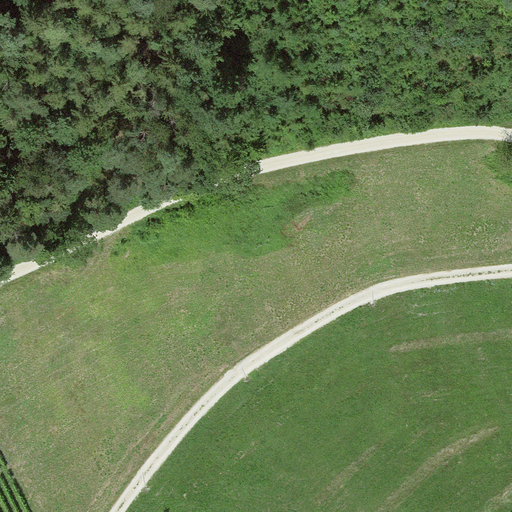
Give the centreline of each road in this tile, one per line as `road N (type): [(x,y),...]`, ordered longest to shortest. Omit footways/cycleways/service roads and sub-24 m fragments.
road 1 (track): [(0,278),(211,178),(311,152),(496,131),(511,138)]
road 2 (track): [(511,274),(410,285),(302,326),(174,430),(120,511)]
